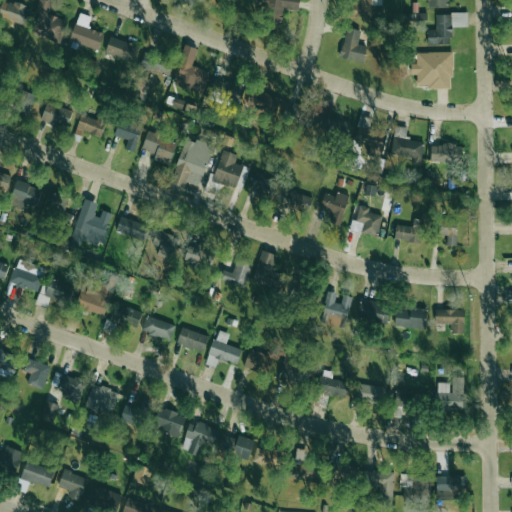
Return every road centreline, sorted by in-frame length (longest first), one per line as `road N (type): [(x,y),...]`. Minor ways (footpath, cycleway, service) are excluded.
road 1 (residential): [(0,136),(374,270),(491,278)]
road 2 (residential): [(0,312),(308,424),(385,440),(492,444)]
road 3 (residential): [(493,511),(484,0)]
road 4 (residential): [(109,0),(368,95),(487,114)]
